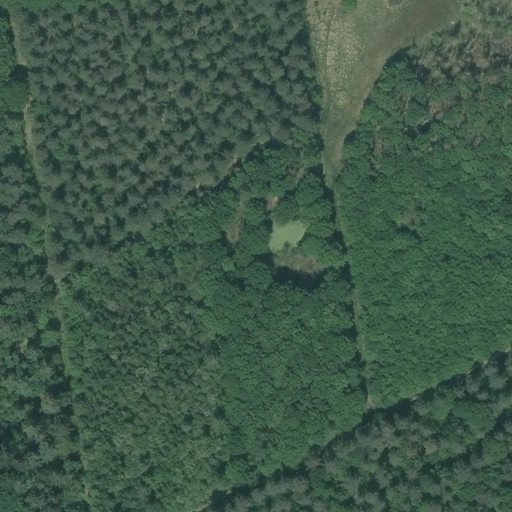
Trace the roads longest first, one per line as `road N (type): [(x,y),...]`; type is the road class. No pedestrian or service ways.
road 1 (track): [(313,121),(370,423)]
road 2 (track): [(1,0),(48,278)]
road 3 (track): [(48,278),(90,511)]
road 4 (track): [(370,423),(511,352)]
road 5 (track): [(291,0),(313,121)]
